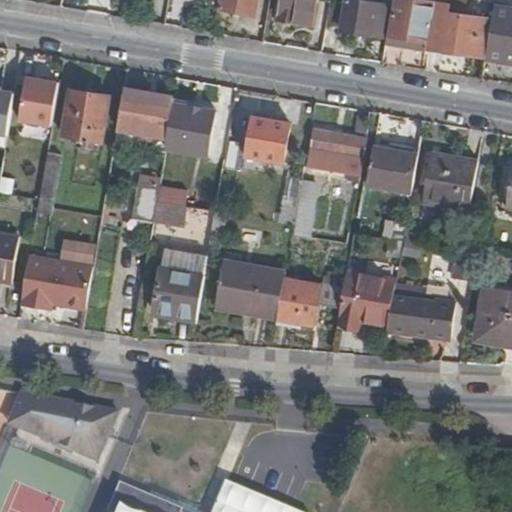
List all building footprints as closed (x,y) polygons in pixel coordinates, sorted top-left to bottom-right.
[(221,0),(220,10),(255,15),(257,0),(221,0)] [(317,0),(283,0),(280,18),(313,25),(317,0)] [(392,10),(393,6),(385,5),(355,0),(346,0),(346,3),(331,0),(330,0),(327,26),(341,28),(342,30),(373,35),(373,33),(388,36),(389,27),(392,10)] [(437,49),(445,4),(419,0),(396,0),(390,35),(428,42),(427,48),(437,49)] [(489,37),(492,22),(469,19),(449,15),(450,5),(445,4),(437,49),(458,53),(484,57),(488,37),(489,37)] [(511,15),(494,12),(492,22),(489,37),(499,39),(501,27),(511,28),(511,15)] [(496,58),(511,60),(511,28),(501,27),(499,39),(496,58)] [(61,86),(28,80),(21,124),(54,129),(61,86)] [(0,138),(8,139),(15,94),(2,92),(3,88),(0,87),(0,138)] [(174,98),(125,89),(119,129),(167,137),(174,98)] [(111,98),(71,90),(63,134),(77,137),(76,145),(94,148),(96,140),(103,141),(111,98)] [(225,113),(180,105),(172,148),(185,150),(187,141),(216,146),(219,128),(222,128),(225,113)] [(367,134),(370,118),(355,115),(353,131),(367,134)] [(291,123),(254,117),(247,156),(283,163),(291,123)] [(365,148),(366,140),(314,130),(307,167),(360,177),(365,148)] [(418,156),(374,148),(371,161),(367,185),(411,193),(416,167),(418,156)] [(59,154),(47,152),(39,199),(38,207),(50,209),(59,154)] [(464,159),(432,153),(423,201),(469,210),(478,161),(464,159)] [(302,181),(302,178),(290,176),(287,196),(299,199),(300,192),(302,181)] [(299,199),(294,225),(293,234),(307,237),(314,199),(316,184),(302,181),(300,192),(299,199)] [(157,188),(138,185),(134,206),(153,210),(157,188)] [(178,189),(159,186),(157,199),(157,202),(175,205),(178,189)] [(175,205),(157,202),(153,220),(186,226),(190,208),(175,205)] [(202,234),(208,211),(192,207),(187,230),(202,234)] [(17,239),(0,235),(0,283),(9,286),(17,239)] [(401,243),(389,240),(387,255),(398,257),(401,243)] [(476,263),(478,251),(458,248),(454,278),(473,280),(476,263)] [(165,250),(162,268),(177,271),(202,275),(205,257),(165,250)] [(26,276),(21,305),(51,311),(51,304),(85,311),(89,285),(93,267),(30,255),(26,276)] [(246,309),(278,315),(285,278),(286,270),(222,259),(214,309),(245,314),(246,309)] [(203,290),(205,275),(202,275),(177,271),(162,268),(155,311),(198,318),(203,290)] [(343,289),(346,276),(323,272),(321,285),(343,289)] [(395,283),(346,274),(346,276),(343,289),(340,308),(337,324),(337,326),(359,330),(360,320),(388,326),(389,321),(393,298),(395,283)] [(318,305),(340,308),(343,289),(321,285),(285,278),(278,315),(278,319),(314,326),(318,305)] [(476,340),(494,343),(494,339),(511,342),(511,295),(485,291),(476,340)] [(388,326),(388,329),(396,330),(400,299),(393,298),(389,321),(388,326)] [(400,299),(396,330),(452,339),(458,303),(436,300),(436,304),(419,302),(400,299)] [(105,465),(123,419),(29,382),(11,428),(105,465)] [(292,511),(229,486),(218,511),(292,511)]
